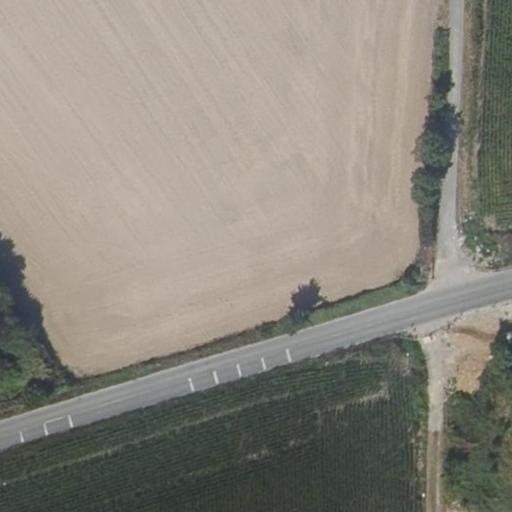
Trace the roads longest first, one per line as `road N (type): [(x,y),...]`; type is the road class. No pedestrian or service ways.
road 1 (unclassified): [(511,312),(0,465)]
road 2 (track): [(475,0),(461,323)]
road 3 (track): [(433,332),(437,511)]
